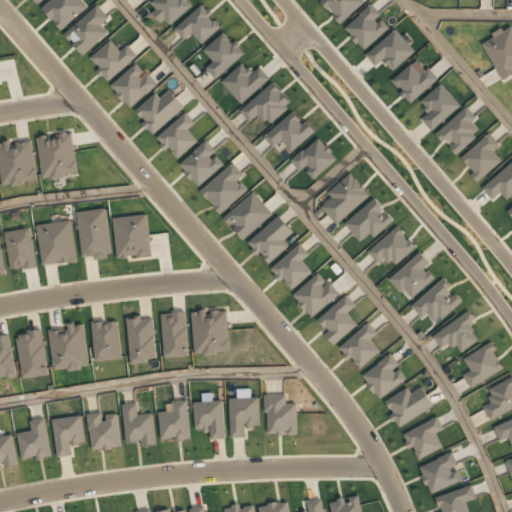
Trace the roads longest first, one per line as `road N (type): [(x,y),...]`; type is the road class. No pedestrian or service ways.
road 1 (residential): [(511,263),(310,37),(290,56),(511,324)]
road 2 (residential): [(402,511),(352,415),(0,10)]
road 3 (residential): [(377,460),(151,474),(0,498)]
road 4 (residential): [(225,271),(71,291)]
road 5 (residential): [(310,37),(282,0),(250,16),(290,56)]
